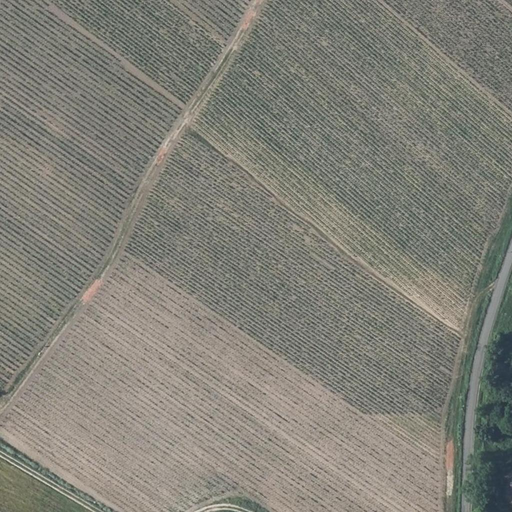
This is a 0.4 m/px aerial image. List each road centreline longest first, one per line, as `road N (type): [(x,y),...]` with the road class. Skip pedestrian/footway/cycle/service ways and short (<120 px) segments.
road 1 (track): [(0,413),(89,298),(262,0)]
road 2 (unclassified): [(466,511),(475,383),(511,262)]
